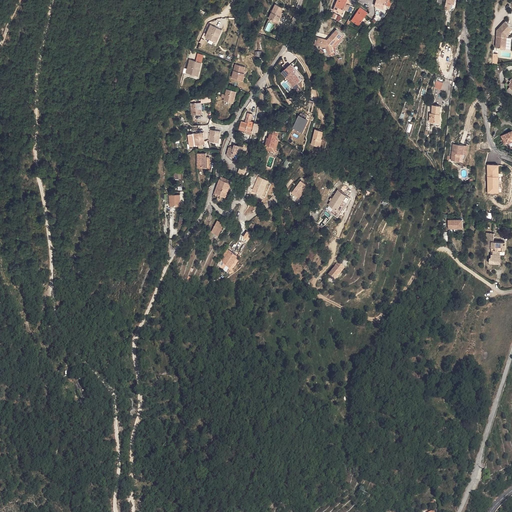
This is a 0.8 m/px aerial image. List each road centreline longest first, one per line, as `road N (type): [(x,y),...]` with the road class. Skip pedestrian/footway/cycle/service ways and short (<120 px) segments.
road 1 (track): [(117,511),(112,393),(56,324),(33,163),(37,67),(52,0)]
road 2 (track): [(207,205),(170,256),(135,335),(140,405),(131,439),(132,511)]
road 3 (unclassified): [(302,0),(283,49),(230,131),(207,205)]
road 4 (unclassified): [(511,158),(490,140),(468,55),(466,0)]
road 5 (unclassified): [(511,354),(459,511)]
road 6 (track): [(0,264),(30,331),(39,329),(50,296)]
